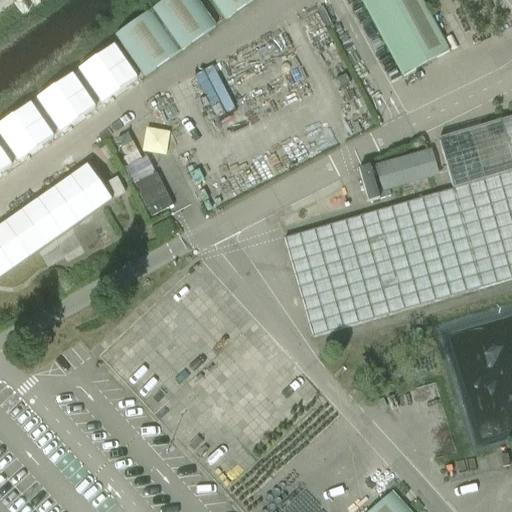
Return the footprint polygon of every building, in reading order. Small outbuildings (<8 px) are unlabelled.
[(144,77),(215,28),(195,0),(167,0),(115,36),(144,77)] [(254,0),(210,0),(225,21),(254,0)] [(449,52),(420,0),(360,0),(402,78),(449,52)] [(511,117),(438,139),(452,190),(284,239),(313,338),(511,280),(511,117)] [(369,167),(358,170),(368,203),(390,197),(388,190),(437,175),(430,151),(375,167),(375,169),(369,167)] [(156,174),(134,185),(151,218),(172,207),(156,174)] [(408,511),(391,493),(369,511),(408,511)]
